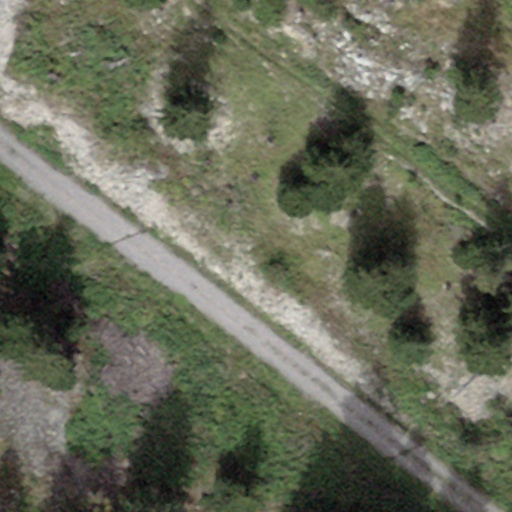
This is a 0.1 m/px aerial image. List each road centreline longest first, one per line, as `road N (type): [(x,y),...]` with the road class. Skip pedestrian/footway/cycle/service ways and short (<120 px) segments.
road 1 (track): [(484,511),(0,123)]
road 2 (track): [(213,0),(511,220)]
